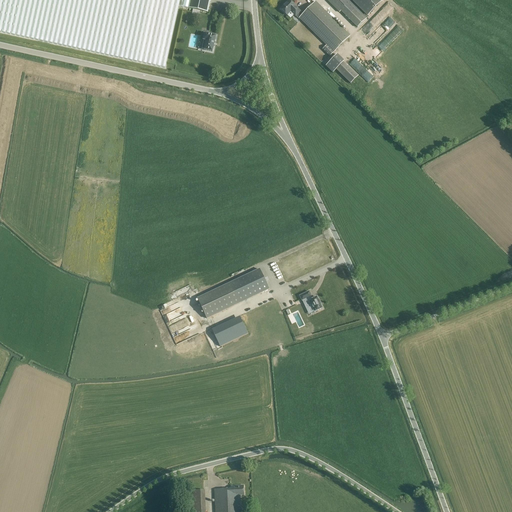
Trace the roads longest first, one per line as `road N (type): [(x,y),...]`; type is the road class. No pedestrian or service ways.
road 1 (unclassified): [(111,511),(157,481),(275,449),(318,462),(396,511)]
road 2 (unclassified): [(216,91),(0,45)]
road 3 (unclassified): [(381,336),(288,138)]
road 4 (unclassified): [(446,511),(381,336)]
road 5 (unclassified): [(381,336),(511,286)]
